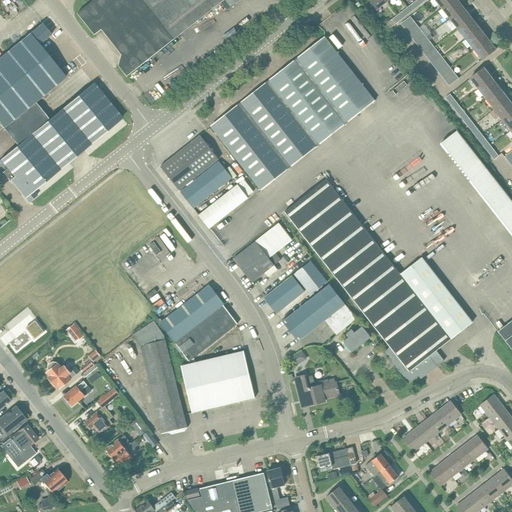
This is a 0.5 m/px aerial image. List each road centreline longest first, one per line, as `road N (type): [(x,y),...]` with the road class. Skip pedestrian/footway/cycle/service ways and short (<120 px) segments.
road 1 (unknown): [(208,259),(337,154),(371,198),(445,262),(476,310)]
road 2 (residential): [(292,439),(264,338),(126,150)]
road 3 (residential): [(511,386),(493,371),(467,372),(386,416),(292,439)]
road 4 (tertiary): [(151,128),(317,0)]
road 5 (residential): [(123,490),(101,480),(0,354)]
road 6 (residential): [(292,439),(123,490)]
road 7 (tertiary): [(0,250),(126,150)]
road 8 (residential): [(151,128),(54,0)]
